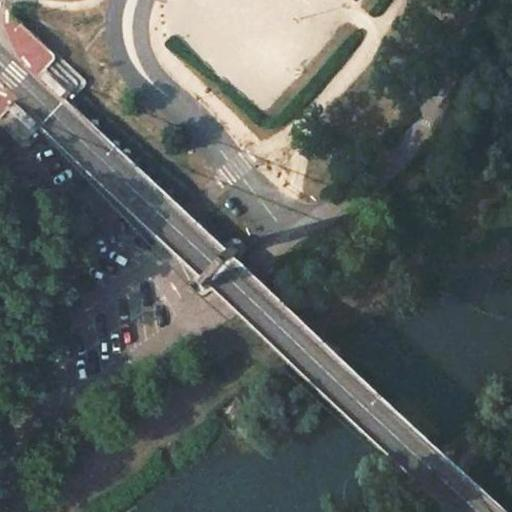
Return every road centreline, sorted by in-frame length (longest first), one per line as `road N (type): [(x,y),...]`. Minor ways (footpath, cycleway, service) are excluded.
road 1 (secondary): [(40,101),(493,511)]
road 2 (residential): [(290,237),(138,66),(127,29),(133,0)]
